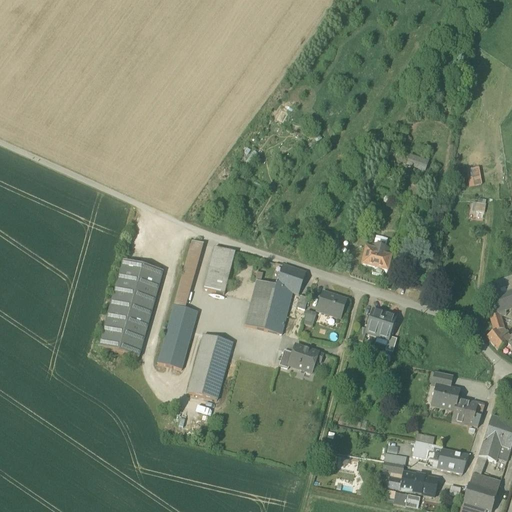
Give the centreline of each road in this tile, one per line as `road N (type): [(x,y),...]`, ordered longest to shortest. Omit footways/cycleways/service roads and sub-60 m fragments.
road 1 (residential): [(503,365),(464,323),(178,223)]
road 2 (track): [(359,287),(301,511)]
road 3 (track): [(178,223),(0,143)]
road 4 (residential): [(503,365),(465,483),(433,476)]
